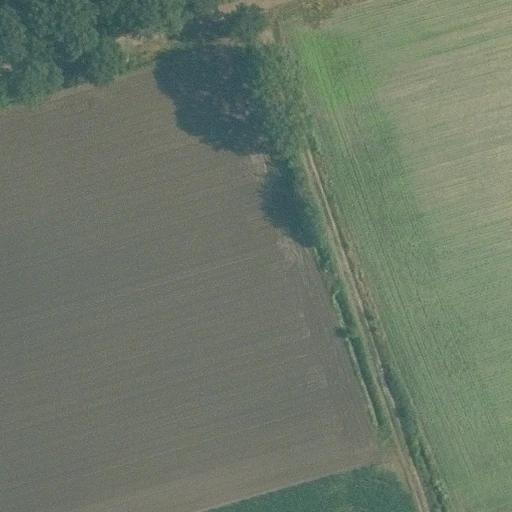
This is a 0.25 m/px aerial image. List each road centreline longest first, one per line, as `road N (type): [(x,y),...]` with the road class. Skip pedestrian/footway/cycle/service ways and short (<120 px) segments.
road 1 (track): [(433,511),(251,7)]
road 2 (track): [(251,7),(0,79)]
